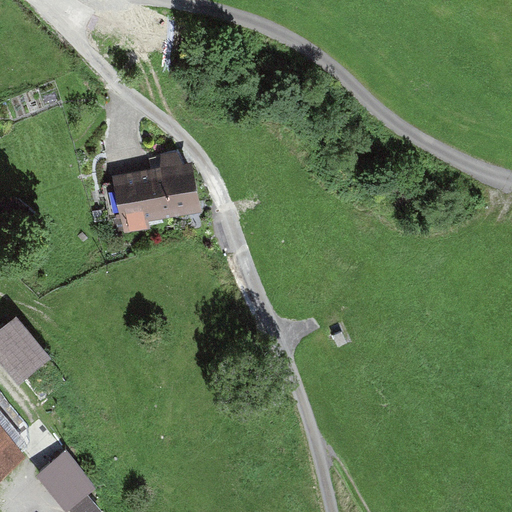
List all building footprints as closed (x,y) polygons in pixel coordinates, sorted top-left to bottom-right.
[(158,169),(111,179),(121,228),(205,211),(195,162),(186,164),(184,153),(156,159),(158,169)] [(27,312),(0,334),(0,347),(33,387),(67,359),(27,312)] [(340,324),(333,328),(339,342),(347,338),(340,324)] [(0,480),(31,455),(0,417),(0,480)] [(76,445),(44,472),(77,511),(108,511),(96,496),(109,485),(76,445)]
